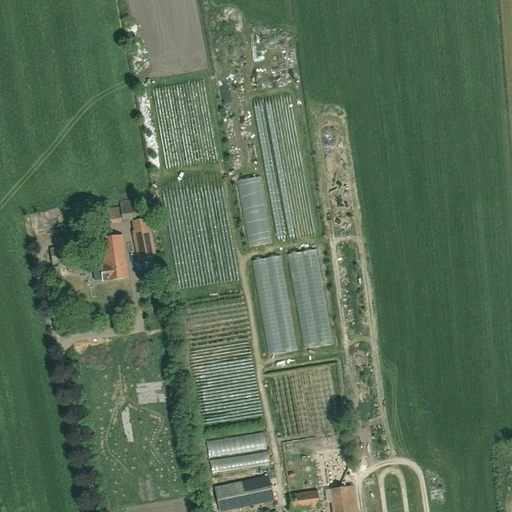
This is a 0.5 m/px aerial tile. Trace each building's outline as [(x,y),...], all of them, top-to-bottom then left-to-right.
[(230,87),(223,88),(224,99),(231,98),(230,87)] [(229,124),(238,123),(236,107),(227,108),(229,124)] [(240,181),(244,205),(265,202),(261,178),(240,181)] [(120,219),(120,220),(142,217),(142,216),(154,214),(154,207),(142,209),(140,199),(119,201),(120,208),(90,212),(92,223),(120,219)] [(252,246),(272,242),(264,202),(244,206),(252,246)] [(156,257),(148,219),(132,221),(134,231),(132,232),(138,261),(156,257)] [(128,278),(126,264),(122,235),(101,238),(104,264),(101,265),(103,281),(106,281),(128,278)] [(53,266),(77,262),(75,245),(50,249),(53,266)] [(302,265),(299,254),(290,256),(293,268),(302,265)] [(271,348),(278,348),(276,330),(269,331),(271,348)] [(213,474),(269,467),(267,451),(265,435),(208,443),(211,459),(213,474)] [(511,444),(499,447),(501,456),(511,453),(511,444)] [(290,465),(313,464),(313,457),(290,459),(290,465)] [(219,511),(225,511),(275,501),(270,479),(277,477),(275,469),(265,471),(266,476),(214,487),(219,511)] [(358,511),(355,486),(331,489),(334,511),(358,511)] [(291,511),(319,507),(317,491),(289,495),(291,511)]
